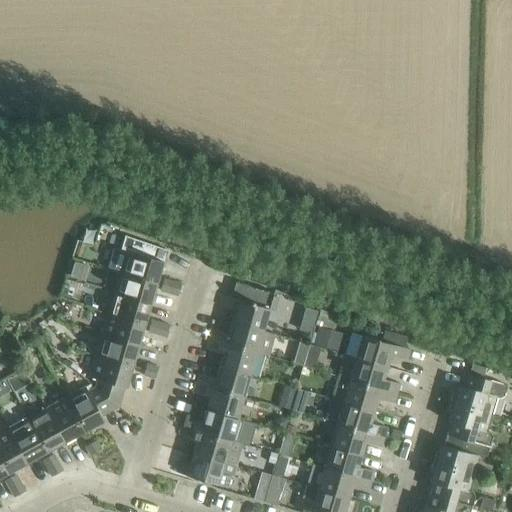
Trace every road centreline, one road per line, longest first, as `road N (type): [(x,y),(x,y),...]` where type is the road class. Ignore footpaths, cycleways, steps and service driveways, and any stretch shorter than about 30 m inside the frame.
road 1 (residential): [(133,499),(198,272)]
road 2 (residential): [(391,511),(436,359)]
road 3 (residential): [(133,499),(85,485),(21,511)]
